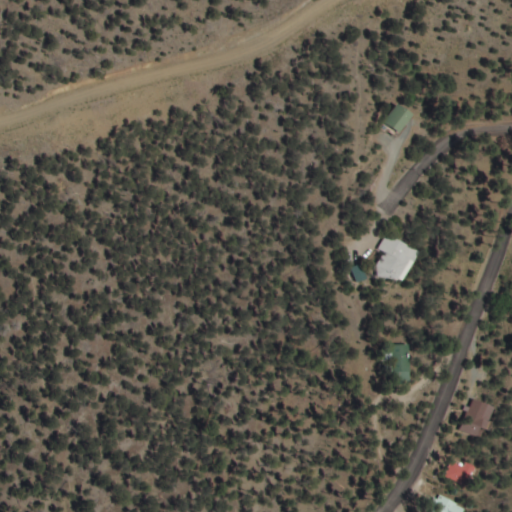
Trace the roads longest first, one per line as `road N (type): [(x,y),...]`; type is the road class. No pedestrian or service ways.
road 1 (residential): [(511,172),(410,430),(370,506)]
road 2 (residential): [(324,244),(349,213),(431,177),(511,172)]
